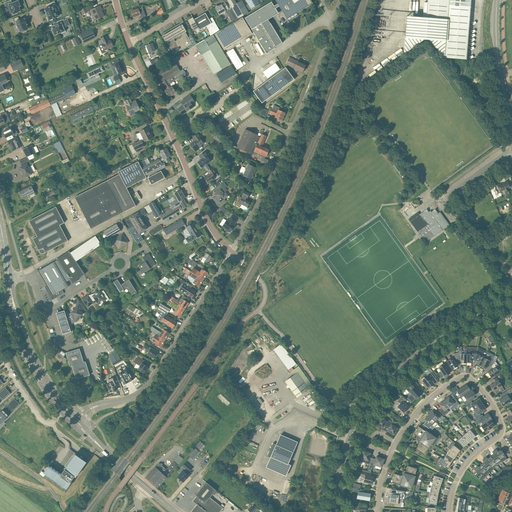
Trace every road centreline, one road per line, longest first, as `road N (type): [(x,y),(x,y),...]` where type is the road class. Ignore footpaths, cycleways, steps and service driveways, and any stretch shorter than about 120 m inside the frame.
road 1 (tertiary): [(232,252),(291,130),(340,0)]
road 2 (tertiary): [(76,418),(139,394),(232,252)]
road 3 (residential): [(232,252),(206,219),(128,42)]
road 4 (tertiary): [(372,398),(510,278)]
road 5 (residential): [(396,441),(433,395),(462,377),(494,408),(498,436)]
road 6 (unclassified): [(9,280),(33,281),(46,308),(112,269)]
road 7 (primary): [(76,418),(43,372),(14,308)]
road 8 (tertiary): [(511,125),(496,0)]
